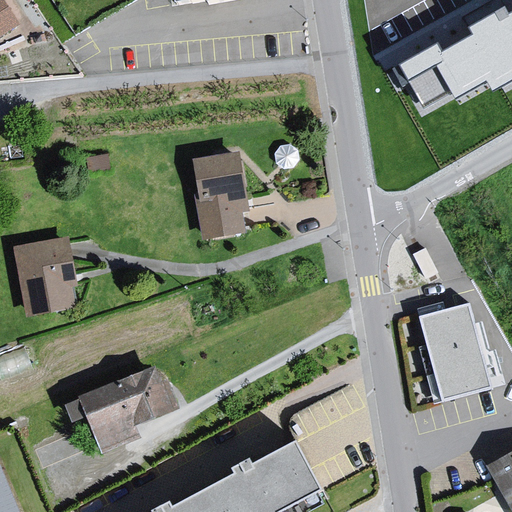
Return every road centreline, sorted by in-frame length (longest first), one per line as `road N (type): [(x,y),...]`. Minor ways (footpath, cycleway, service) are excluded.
road 1 (residential): [(405,511),(360,225)]
road 2 (residential): [(360,225),(324,0)]
road 3 (unclassified): [(511,148),(360,225)]
